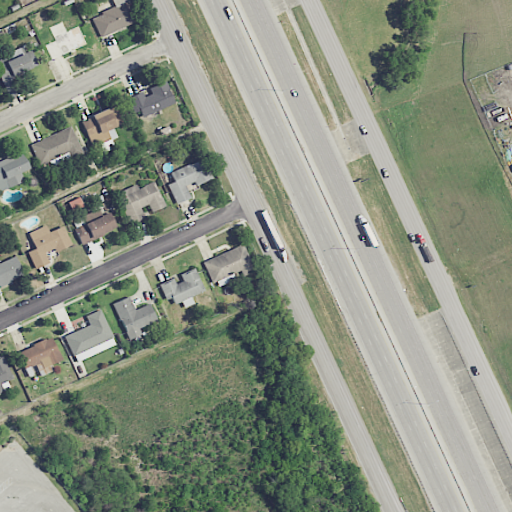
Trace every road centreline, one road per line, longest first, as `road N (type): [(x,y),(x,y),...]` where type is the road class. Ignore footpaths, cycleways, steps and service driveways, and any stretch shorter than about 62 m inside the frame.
road 1 (motorway): [(482,511),(242,0)]
road 2 (motorway): [(213,0),(450,511)]
road 3 (secondary): [(159,0),(394,511)]
road 4 (secondary): [(511,431),(310,0)]
road 5 (residential): [(0,322),(253,205)]
road 6 (residential): [(178,40),(0,123)]
